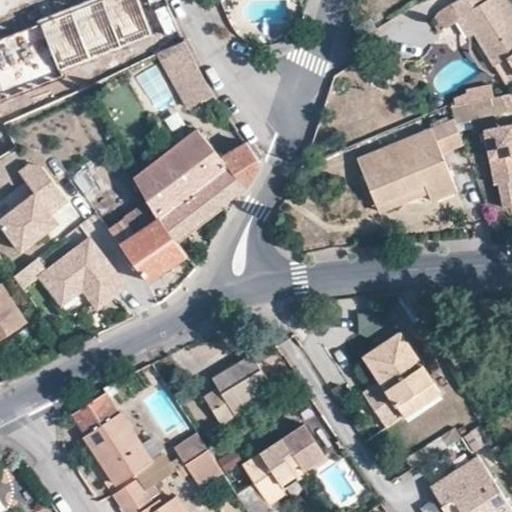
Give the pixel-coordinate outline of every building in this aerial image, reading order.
[(42,23),(60,69),(153,33),(139,0),(88,0),(41,19),(42,23)] [(435,28),(454,18),(454,16),(462,11),(472,26),(493,62),(506,54),(511,49),(511,12),(504,0),(453,0),(428,15),(435,28)] [(454,16),(454,18),(462,31),(472,26),(462,11),(454,16)] [(0,101),(63,76),(60,69),(42,23),(0,39),(0,101)] [(190,106),(213,97),(212,96),(183,41),(157,54),(170,81),(186,108),(190,106)] [(467,89),(469,101),(478,100),(495,96),(493,84),(467,89)] [(495,96),(478,100),(480,113),(506,108),(503,94),(495,96)] [(511,160),(511,153),(511,123),(484,128),(493,181),(498,180),(511,177),(511,160)] [(176,241),(246,186),(259,166),(257,156),(248,144),(222,159),(197,128),(134,176),(146,199),(153,211),(176,241)] [(358,157),(377,205),(425,185),(429,192),(432,200),(458,189),(430,128),(358,157)] [(35,193),(0,220),(0,222),(22,251),(46,232),(44,228),(56,218),(52,213),(69,200),(43,168),(30,166),(20,174),(35,193)] [(511,203),(511,177),(498,180),(502,205),(511,203)] [(425,185),(377,205),(380,212),(429,192),(425,185)] [(121,246),(149,282),(187,255),(176,241),(153,211),(146,199),(108,228),(121,246)] [(56,218),(44,228),(46,232),(59,222),(56,218)] [(128,285),(90,237),(40,276),(58,301),(79,284),(98,309),(128,285)] [(38,258),(15,276),(24,289),(36,279),(32,275),(44,266),(38,258)] [(44,266),(32,275),(36,279),(47,270),(44,266)] [(0,339),(27,321),(0,282),(0,339)] [(79,284),(58,301),(63,306),(83,290),(79,284)] [(441,394),(433,381),(401,333),(366,357),(383,382),(365,394),(389,429),(441,394)] [(205,396),(222,425),(277,389),(254,355),(214,379),(219,389),(205,396)] [(152,460),(142,445),(108,394),(73,416),(118,486),(154,462),(152,460)] [(332,458),(343,451),(322,419),(311,427),(332,458)] [(276,511),(273,506),(288,495),(286,492),(282,485),(307,470),(328,457),(307,425),(244,464),(256,483),(240,493),(252,511),(276,511)] [(188,465),(211,450),(199,432),(176,446),(181,455),(188,465)] [(153,439),(142,445),(152,460),(163,454),(153,439)] [(219,461),(217,458),(211,450),(188,465),(193,472),(202,488),(226,472),(219,461)] [(235,451),(219,461),(226,472),(243,461),(235,451)] [(172,462),(178,471),(188,465),(181,455),(172,462)] [(453,499),(461,511),(511,511),(511,508),(479,455),(430,486),(442,506),(453,499)] [(188,465),(178,471),(184,478),(193,472),(188,465)] [(282,485),(286,492),(311,475),(307,470),(282,485)] [(113,496),(121,507),(147,491),(139,479),(113,496)] [(147,491),(121,507),(124,511),(142,511),(156,504),(152,500),(161,493),(155,486),(147,491)] [(0,495),(0,511),(3,511),(8,509),(0,495)] [(155,511),(187,511),(178,497),(155,511)] [(446,511),(461,511),(453,499),(442,506),(446,511)]
